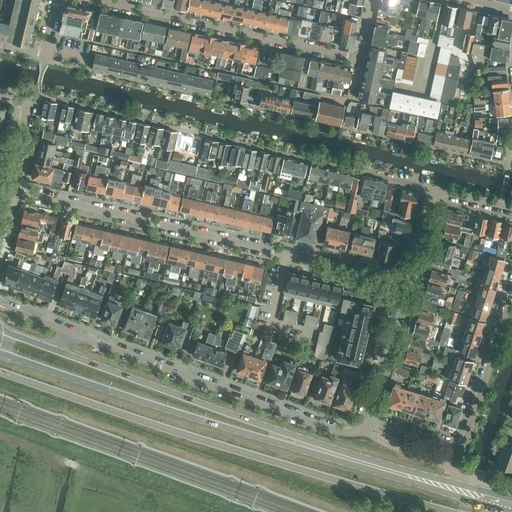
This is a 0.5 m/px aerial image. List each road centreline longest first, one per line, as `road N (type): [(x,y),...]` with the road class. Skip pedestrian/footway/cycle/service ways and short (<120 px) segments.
road 1 (primary): [(0,353),(510,511)]
road 2 (primary): [(511,498),(364,458),(44,346)]
road 3 (residential): [(8,188),(405,282)]
road 4 (residential): [(373,0),(356,58),(92,0)]
road 5 (residential): [(363,428),(340,432),(78,336)]
road 6 (residential): [(366,419),(462,452),(511,299)]
road 7 (residential): [(366,419),(405,282)]
